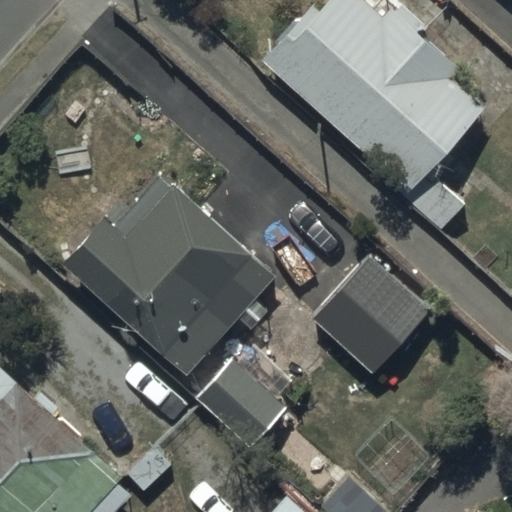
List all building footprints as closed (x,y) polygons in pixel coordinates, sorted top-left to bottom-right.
[(439,135),(481,93),(448,64),(458,53),(398,0),(386,0),(385,3),(381,0),(299,0),(259,45),(412,182),(406,188),(441,220),(466,192),(437,167),(454,146),(439,135)] [(104,201),(64,246),(189,360),(239,304),(250,315),(267,296),(256,286),(274,266),(159,162),(115,211),(104,201)] [(422,291),(379,250),(317,316),(361,357),(422,291)] [(285,392),(232,347),(198,386),(251,431),(285,392)] [(118,464),(0,349),(0,511),(102,511),(131,482),(116,466),(118,464)] [(319,511),(286,482),(259,511),(319,511)] [(494,511),(476,496),(461,511),(494,511)]
